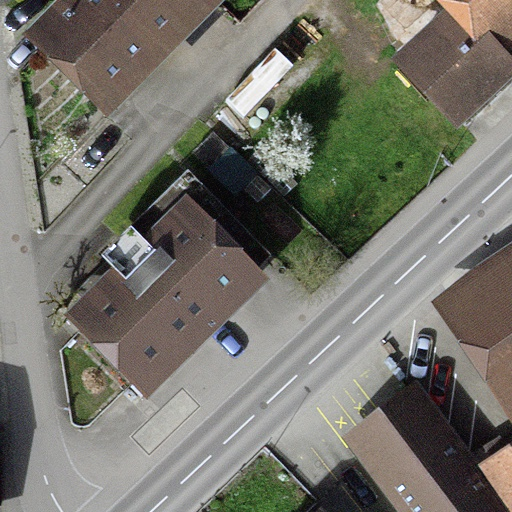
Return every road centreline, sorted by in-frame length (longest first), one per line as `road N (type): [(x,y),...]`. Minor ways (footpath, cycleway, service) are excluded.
road 1 (secondary): [(150,511),(511,170)]
road 2 (residential): [(2,303),(288,0)]
road 3 (residential): [(2,303),(31,450),(61,511)]
